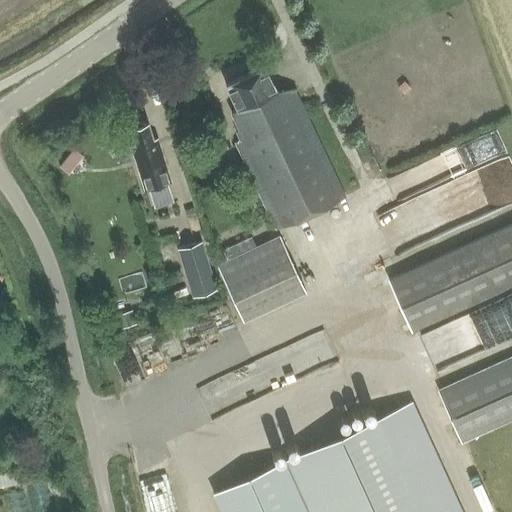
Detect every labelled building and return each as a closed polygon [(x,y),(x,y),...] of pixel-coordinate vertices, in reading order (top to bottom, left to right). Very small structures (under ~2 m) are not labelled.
[(275,227),(344,195),(294,88),(273,87),(263,64),(224,82),(235,106),(229,109),(237,126),(234,127),(239,137),(234,140),(275,227)] [(144,188),(168,180),(158,144),(154,145),(147,123),(146,124),(141,121),(135,123),(131,128),(136,143),(131,145),(144,188)] [(223,139),(211,145),(215,154),(228,148),(223,139)] [(385,211),(394,245),(405,242),(403,233),(413,230),(406,206),(385,211)] [(410,330),(511,286),(511,220),(386,275),(410,330)] [(244,319),(304,291),(278,237),(218,265),(244,319)] [(220,289),(205,242),(182,249),(197,297),(220,289)] [(130,311),(116,316),(120,330),(135,325),(130,311)] [(511,356),(437,390),(461,444),(511,421),(511,356)] [(286,459),(309,511),(461,511),(411,402),(286,459)] [(309,511),(286,459),(213,492),(222,511),(309,511)] [(31,490),(10,492),(12,511),(56,511),(52,482),(30,485),(31,490)]
